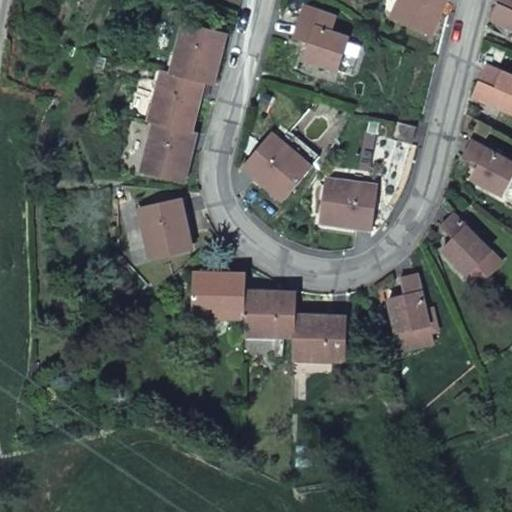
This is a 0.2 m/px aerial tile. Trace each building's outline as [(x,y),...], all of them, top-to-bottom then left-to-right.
[(440,2),(440,0),(396,0),(389,16),(427,33),(434,17),(439,20),(446,4),(440,2)] [(511,0),(500,0),(491,20),(511,29),(511,0)] [(299,20),(294,38),(310,44),(305,60),(337,71),(349,38),(331,32),(337,16),(305,5),(299,20)] [(216,51),(221,33),(186,24),(178,56),(175,55),(170,74),(200,82),(206,83),(209,84),(213,68),(219,69),(223,52),(216,51)] [(228,35),(221,33),(216,51),(223,52),(228,35)] [(473,98),(511,115),(511,76),(488,66),(473,98)] [(200,82),(170,74),(163,72),(155,103),(153,103),(148,121),(157,123),(186,130),(190,115),(196,117),(201,99),(196,97),(200,82)] [(201,99),(206,83),(200,82),(196,97),(201,99)] [(491,128),(466,115),(461,136),(471,142),(464,156),(479,165),(471,180),(501,197),(511,176),(511,162),(482,145),(491,128)] [(392,138),(410,143),(414,126),(396,121),(392,138)] [(186,130),(157,123),(148,156),(144,155),(140,172),(179,181),(184,165),(189,166),(194,149),(188,147),(192,132),(186,130)] [(198,133),(192,132),(188,147),(194,149),(198,133)] [(261,175),(256,180),(269,191),(273,186),(285,196),(311,166),(298,154),(295,158),(270,136),(247,163),(261,175)] [(242,168),(256,180),(261,175),(247,163),(242,168)] [(356,222),(373,224),(377,188),(345,184),(346,180),(327,177),(322,218),(338,220),(337,227),(355,229),(356,222)] [(443,204),(443,205),(452,214),(440,226),(453,239),(442,251),(467,276),(477,266),(489,277),(503,262),(491,252),(458,219),(470,206),(450,186),(450,187),(449,188),(449,189),(449,190),(448,191),(447,192),(447,193),(447,195),(446,196),(446,197),(446,198),(445,200),(444,201),(444,202),(443,203),(443,204)] [(182,198),(177,200),(180,216),(186,215),(182,198)] [(180,216),(177,200),(140,208),(147,240),(145,241),(149,259),(188,250),(185,234),(190,233),(186,215),(180,216)] [(372,231),(373,224),(356,222),(355,229),(372,231)] [(477,266),(467,276),(479,287),(489,277),(477,266)] [(212,314),(245,316),(245,297),(246,280),(227,279),(227,272),(210,271),(210,278),(194,278),(193,318),(212,319),(212,314)] [(246,273),(227,272),(227,279),(246,280),(246,273)] [(430,326),(418,273),(401,277),(405,295),(389,299),(397,333),(430,326)] [(262,334),(294,335),(295,321),(295,299),(278,298),(278,290),(260,289),(260,297),(245,297),(245,316),(244,337),(261,338),(262,334)] [(278,298),(295,299),(295,291),(278,290),(278,298)] [(295,321),(294,335),(294,361),(312,362),(312,358),(344,359),(345,323),(328,323),(328,315),(312,315),(312,321),(295,321)]
